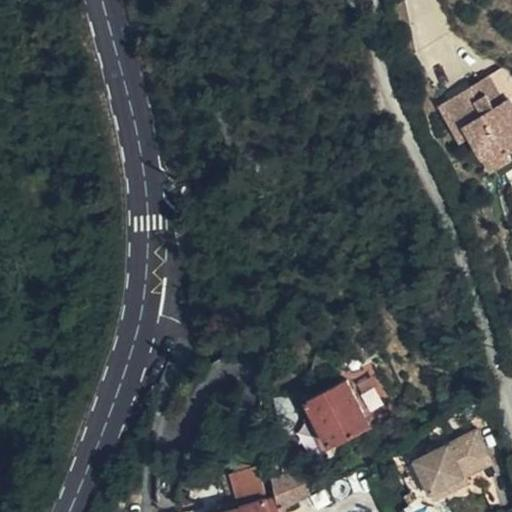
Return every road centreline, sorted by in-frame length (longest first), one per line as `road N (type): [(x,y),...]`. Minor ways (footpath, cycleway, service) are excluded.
road 1 (tertiary): [(140,319),(148,237),(141,147),(103,0)]
road 2 (residential): [(140,319),(179,339),(147,451),(149,511)]
road 3 (tertiary): [(70,511),(140,319)]
